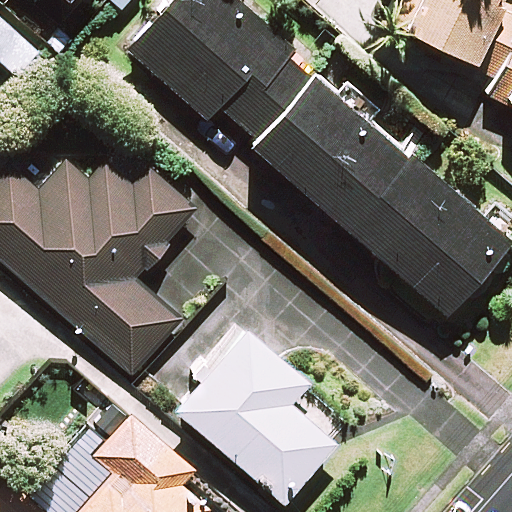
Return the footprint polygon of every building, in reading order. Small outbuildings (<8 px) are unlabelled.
[(33,0),(51,16),(65,0),(33,0)] [(508,240),(231,0),(166,0),(125,48),(207,119),(218,106),(255,138),(250,144),(445,313),(508,240)] [(504,0),(385,0),(379,12),(473,61),(504,0)] [(39,49),(0,16),(0,60),(17,75),(39,49)] [(511,48),(492,92),(511,101),(511,48)] [(194,208),(119,143),(88,179),(66,160),(39,191),(8,163),(0,172),(0,258),(133,372),(179,319),(133,280),(194,208)] [(307,382),(244,328),(176,408),(283,501),(333,443),(288,404),(307,382)] [(188,467),(130,415),(88,462),(106,478),(75,511),(203,511),(206,510),(175,481),(188,467)] [(25,511),(0,490),(0,511),(25,511)]
